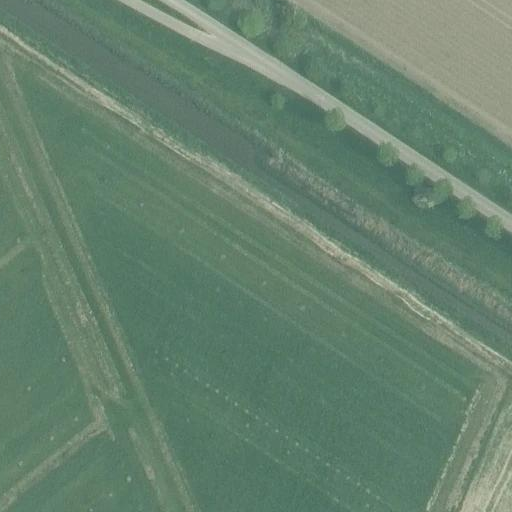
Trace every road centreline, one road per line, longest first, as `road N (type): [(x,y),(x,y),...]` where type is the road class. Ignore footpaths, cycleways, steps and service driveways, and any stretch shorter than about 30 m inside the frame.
road 1 (unclassified): [(511,224),(276,75)]
road 2 (unclassified): [(130,0),(276,75)]
road 3 (unclassified): [(276,75),(159,0)]
